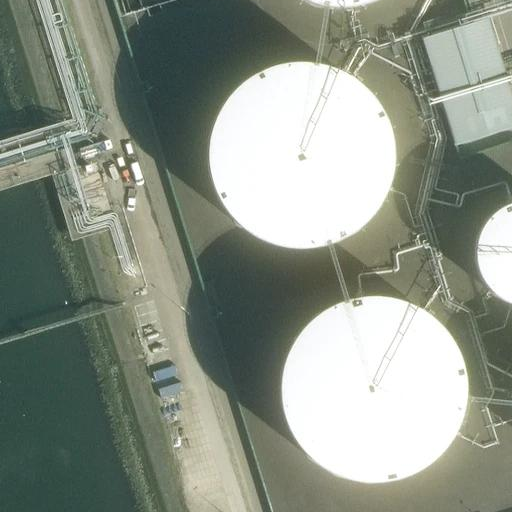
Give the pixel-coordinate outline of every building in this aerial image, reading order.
[(511,129),(511,98),(489,20),(421,40),(454,147),(511,129)] [(374,162),(374,152),(373,141),(370,131),(366,121),(361,112),(355,103),(347,96),(338,90),(329,85),(319,81),(309,78),(298,77),(288,77),(277,79),(267,82),(257,86),(248,92),(240,99),(233,106),(227,115),(222,125),(219,135),(216,145),(216,155),(216,166),(218,176),(222,187),(226,196),(232,205),(239,213),(247,220),(256,225),(266,230),(276,233),(286,235),(297,235),(308,234),(318,232),(328,228),(337,223),(346,217),(354,210),(360,202),(366,193),(370,183),(373,173),(374,162)] [(91,133),(97,136),(102,126),(96,123),(91,133)] [(511,218),(509,219),(503,222),(497,227),(492,232),(488,238),(485,245),(484,253),(484,260),(486,267),(489,274),(493,280),(498,285),(504,289),(511,292),(511,218)] [(445,397),(445,387),(444,376),(441,366),(437,356),(432,347),(425,339),(418,331),(409,325),(400,320),(390,316),(380,313),(369,312),(359,313),(348,314),(338,317),(328,322),(319,327),(311,334),(304,342),(298,351),(293,360),(289,370),(287,380),(286,391),(287,401),(289,412),(292,422),(297,431),(303,440),(310,448),(318,455),(327,461),(337,465),(347,468),(357,470),(368,471),(378,470),(389,467),(399,464),(408,459),(417,453),(424,445),(431,437),(436,428),(441,418),(444,408),(445,397)]
